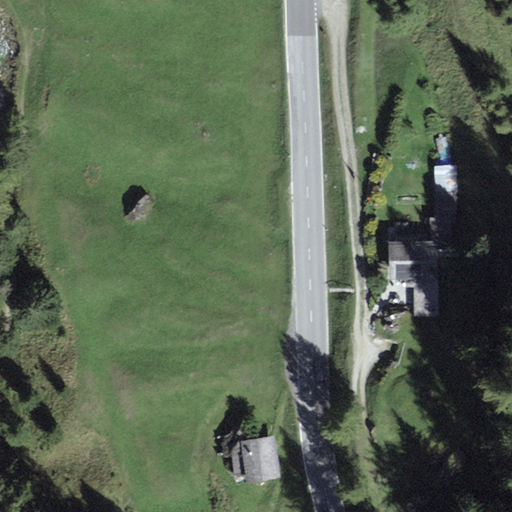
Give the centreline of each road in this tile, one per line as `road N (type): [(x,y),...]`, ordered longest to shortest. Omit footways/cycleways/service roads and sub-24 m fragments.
road 1 (track): [(393,511),(358,396),(361,285),(338,6),(300,2)]
road 2 (secondary): [(300,0),(317,437),(331,511)]
